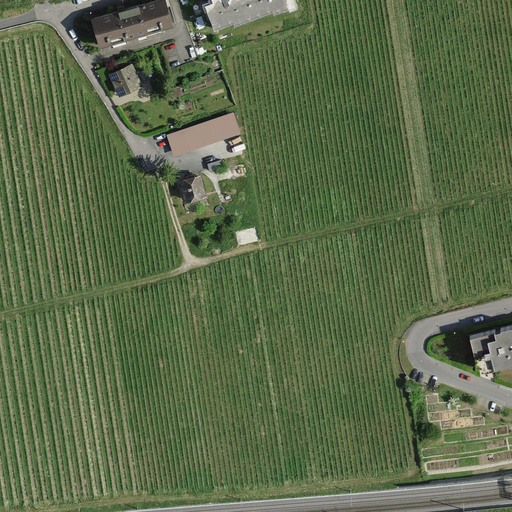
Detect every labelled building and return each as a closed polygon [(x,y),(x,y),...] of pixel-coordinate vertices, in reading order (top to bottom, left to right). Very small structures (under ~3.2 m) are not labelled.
[(166,0),(162,0),(94,21),(101,45),(173,24),(166,0)] [(288,0),(214,0),(206,3),(217,35),(292,8),(288,0)] [(116,70),(109,73),(120,96),(127,92),(143,85),(133,61),(116,70)] [(233,113),(167,135),(173,154),(240,132),(233,113)] [(207,177),(182,183),(188,207),(213,201),(207,177)] [(511,325),(470,336),(478,366),(494,362),(495,367),(504,365),(511,362),(511,358),(511,357),(511,325)]
